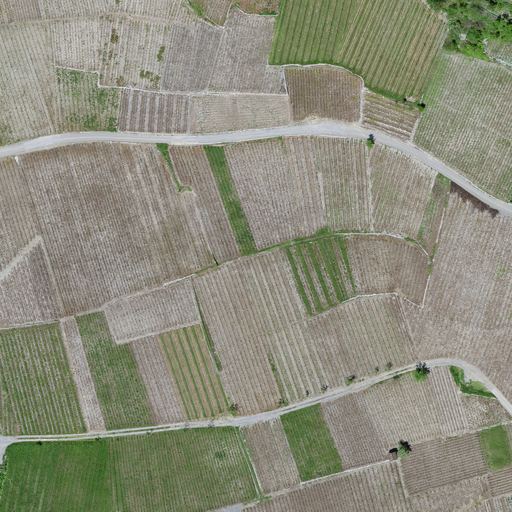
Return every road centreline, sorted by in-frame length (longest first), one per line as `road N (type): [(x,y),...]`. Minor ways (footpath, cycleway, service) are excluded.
road 1 (track): [(5,462),(11,441),(240,422),(431,364),(475,368),(511,407)]
road 2 (unclassified): [(511,211),(412,151),(341,128),(55,139),(0,153)]
